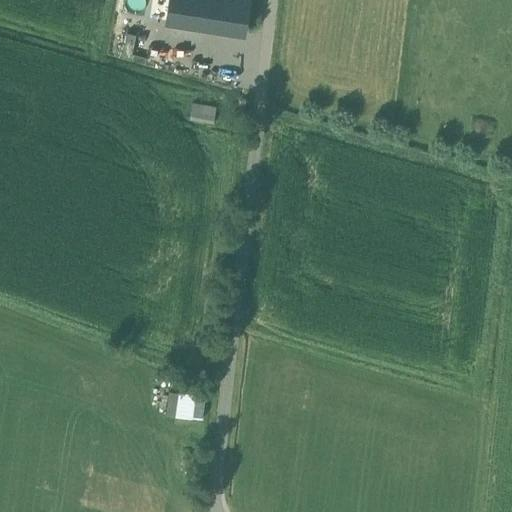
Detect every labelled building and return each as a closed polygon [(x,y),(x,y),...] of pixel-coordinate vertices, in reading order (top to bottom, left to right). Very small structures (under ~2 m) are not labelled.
[(245,33),(250,0),(169,0),(166,21),(245,33)] [(189,120),(214,124),(218,107),(193,104),(189,120)] [(56,463),(57,457),(167,479),(171,455),(20,426),(18,440),(26,442),(23,457),(56,463)] [(0,500),(17,501),(18,479),(9,478),(10,464),(0,463),(0,500)] [(90,476),(80,511),(154,511),(159,494),(90,476)]
